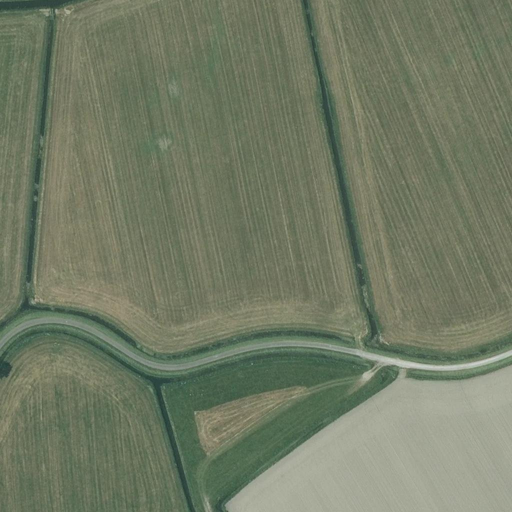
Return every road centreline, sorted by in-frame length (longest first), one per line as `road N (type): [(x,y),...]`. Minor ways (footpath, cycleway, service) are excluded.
road 1 (track): [(0,345),(28,323),(48,320),(70,322),(159,367),(285,343),(379,359)]
road 2 (unclassified): [(379,359),(444,368),(511,352)]
